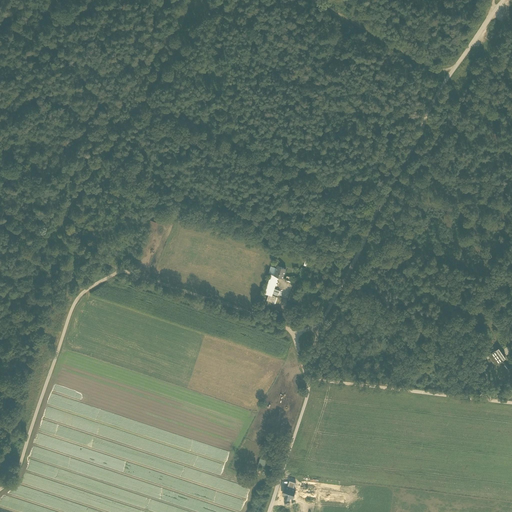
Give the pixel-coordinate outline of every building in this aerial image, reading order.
[(280,275),(286,278),(289,269),(281,266),(278,275),(280,275)] [(275,273),(271,283),(276,284),(280,275),(278,275),(275,273)] [(276,303),(278,296),(268,294),(267,300),(276,303)] [(488,355),(495,366),(503,360),(506,358),(499,348),(488,355)] [(265,466),(267,460),(260,457),(258,464),(265,466)] [(296,482),(289,480),(287,486),(294,489),(296,482)] [(287,486),(286,486),(283,495),(285,496),(285,497),(289,499),(290,497),(292,498),(295,489),(294,489),(287,486)]
